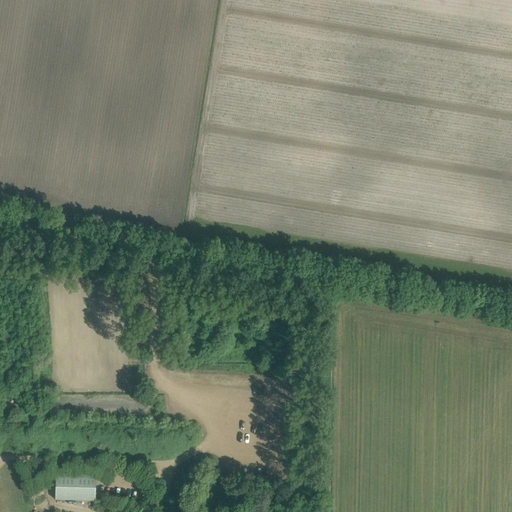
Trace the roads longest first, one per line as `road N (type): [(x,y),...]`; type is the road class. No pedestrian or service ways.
road 1 (unclassified): [(511,307),(0,223)]
road 2 (unknown): [(208,442),(238,454),(259,451),(275,414),(173,385)]
